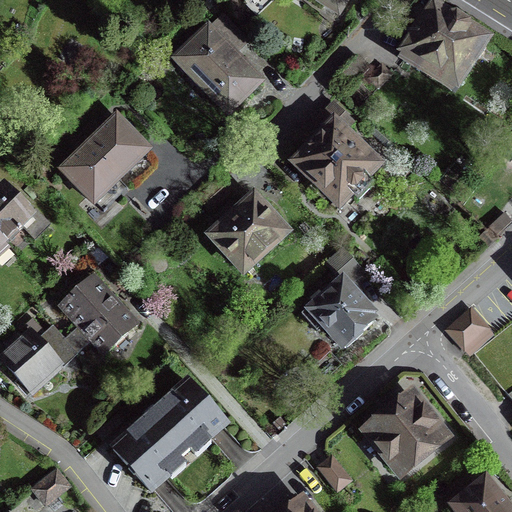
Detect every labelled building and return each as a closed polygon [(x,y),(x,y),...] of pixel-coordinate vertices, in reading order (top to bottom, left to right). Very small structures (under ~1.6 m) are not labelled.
[(315,0),(339,15),(347,0),(315,0)] [(434,8),(436,9),(436,5),(428,0),(415,0),(405,17),(422,28),(434,8)] [(436,9),(434,8),(422,28),(402,61),(450,92),(455,85),(456,85),(473,60),(479,59),(486,49),(485,41),(469,30),(471,26),(454,15),(451,19),(436,9)] [(262,83),(249,70),(251,67),(245,61),(242,63),(232,53),(245,40),(223,16),(183,53),(206,77),(198,85),(228,115),(262,83)] [(349,91),(369,69),(357,57),(336,80),(349,91)] [(369,79),(378,88),(391,75),(382,66),(369,79)] [(296,164),(339,207),(350,195),(357,202),(374,185),(366,178),(378,167),(344,134),(354,124),(334,104),(306,133),(316,143),(296,164)] [(61,171),(94,205),(149,151),(116,118),(103,130),(100,128),(94,134),(96,137),(61,171)] [(199,199),(210,211),(232,191),(221,179),(199,199)] [(0,237),(5,242),(21,227),(33,215),(32,214),(5,186),(0,190),(0,237)] [(211,238),(243,273),(286,234),(254,199),(211,238)] [(36,210),(32,214),(33,215),(21,227),(35,242),(51,226),(36,210)] [(487,247),(496,239),(489,231),(480,239),(487,247)] [(363,270),(343,249),(329,261),(349,283),(363,270)] [(92,277),(60,306),(105,355),(137,326),(92,277)] [(324,326),(345,349),(373,323),(368,317),(371,314),(343,283),(311,312),(309,310),(302,316),(317,332),(324,326)] [(468,353),(490,333),(470,311),(447,331),(468,353)] [(90,339),(79,327),(65,341),(75,352),(90,339)] [(1,360),(31,393),(61,366),(55,359),(69,346),(52,328),(38,341),(31,333),(1,360)] [(114,450),(151,493),(169,477),(164,472),(204,436),(209,441),(226,426),(188,384),(114,450)] [(392,471),(399,473),(444,438),(413,398),(398,410),(394,406),(379,418),(382,423),(368,434),(385,455),(386,463),(392,471)] [(96,434),(102,441),(124,422),(117,415),(96,434)] [(337,491),(350,481),(332,459),(319,469),(337,491)] [(68,488),(56,472),(34,491),(45,506),(68,488)] [(509,511),(498,497),(485,481),(454,507),(455,509),(451,511),(509,511)] [(308,511),(303,505),(302,506),(295,498),(281,509),(283,511),(308,511)]
